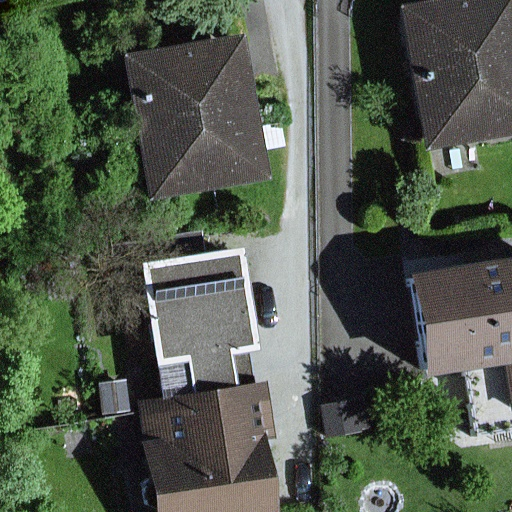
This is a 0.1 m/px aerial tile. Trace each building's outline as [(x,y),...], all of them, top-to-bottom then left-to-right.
[(511,0),(408,0),(435,144),(511,129),(511,0)] [(157,185),(278,164),(253,17),(132,37),(157,185)] [(253,338),(236,241),(139,258),(156,358),(187,353),(192,386),(236,378),(229,342),(253,338)] [(511,249),(406,267),(422,366),(498,353),(506,403),(511,401),(511,249)] [(236,378),(192,386),(145,394),(166,511),(275,511),(263,439),(280,436),(269,372),(236,378)]
